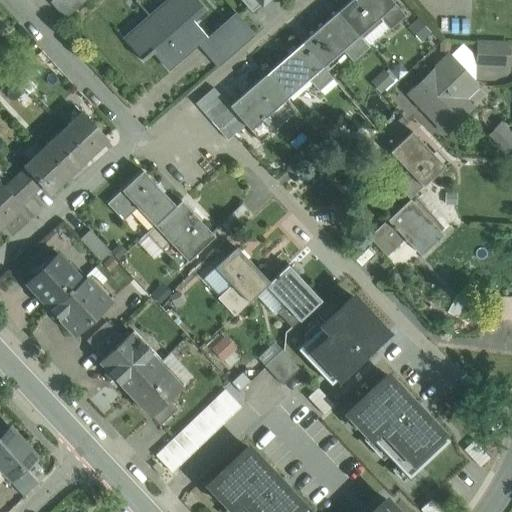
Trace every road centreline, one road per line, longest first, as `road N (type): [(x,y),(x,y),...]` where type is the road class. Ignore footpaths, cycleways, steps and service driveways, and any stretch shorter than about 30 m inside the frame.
road 1 (residential): [(142,138),(158,130),(246,155),(486,384),(511,396)]
road 2 (residential): [(0,265),(142,138)]
road 3 (residential): [(142,138),(23,0)]
road 4 (unknown): [(486,384),(358,511)]
road 5 (tertiary): [(0,352),(93,453)]
